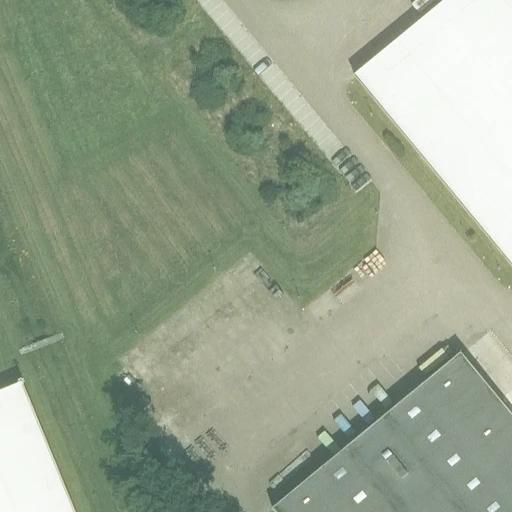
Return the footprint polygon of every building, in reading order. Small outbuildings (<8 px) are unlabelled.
[(177,0),(111,0),(149,45),(188,13),(177,0)] [(511,0),(446,0),(355,76),(511,266),(511,0)] [(216,44),(175,77),(302,232),(342,199),(216,44)] [(511,511),(511,416),(504,407),(461,355),(395,409),(273,511),(511,511)] [(0,511),(74,511),(22,384),(0,393),(0,511)]
